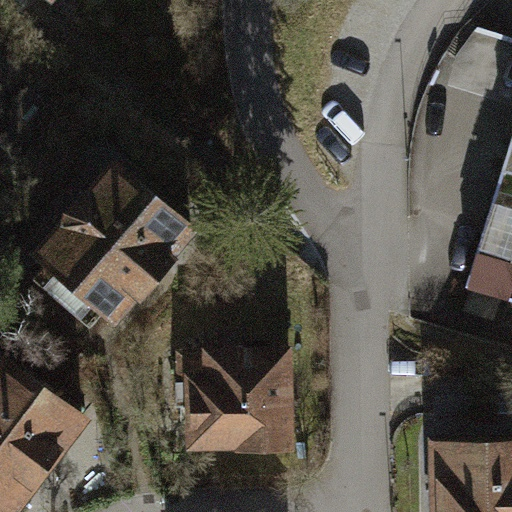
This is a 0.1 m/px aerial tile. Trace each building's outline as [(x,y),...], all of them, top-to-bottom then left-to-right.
[(511,28),(491,22),(469,89),(511,102),(511,232),(491,299),(511,305),(511,28)] [(25,254),(121,332),(207,226),(111,149),(25,254)] [(4,511),(84,413),(0,345),(0,511),(4,511)] [(211,349),(210,459),(327,459),(328,350),(211,349)] [(511,511),(511,448),(452,449),(453,511),(511,511)]
